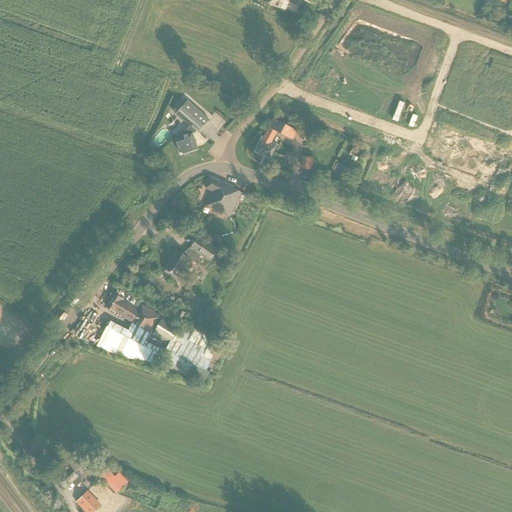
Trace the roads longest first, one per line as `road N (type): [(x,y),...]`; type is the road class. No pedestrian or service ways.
road 1 (tertiary): [(0,409),(171,191),(194,173),(227,168)]
road 2 (tertiary): [(511,276),(227,168)]
road 3 (unclassified): [(227,168),(233,138),(334,0)]
road 4 (track): [(279,81),(418,147)]
